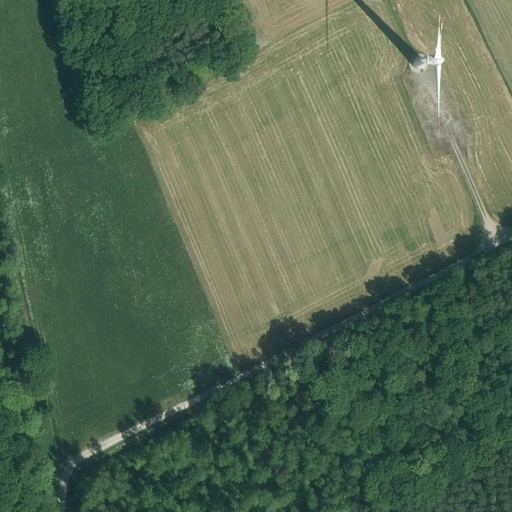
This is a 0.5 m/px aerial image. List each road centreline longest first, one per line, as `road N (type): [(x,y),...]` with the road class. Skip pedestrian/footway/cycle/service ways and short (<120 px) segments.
road 1 (track): [(63,511),(69,463),(93,445),(511,233)]
road 2 (track): [(496,241),(430,80)]
